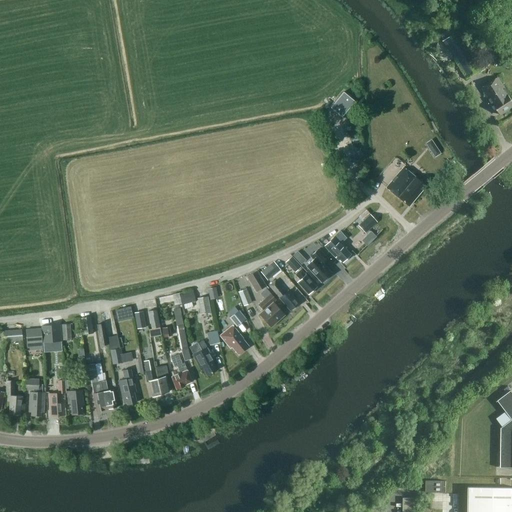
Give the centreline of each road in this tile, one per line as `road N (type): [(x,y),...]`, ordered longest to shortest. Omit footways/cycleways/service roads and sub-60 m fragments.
road 1 (tertiary): [(0,437),(101,438),(194,410),(258,373),(416,234)]
road 2 (unclassified): [(0,320),(100,306),(249,266),(333,227),(376,195),(416,234)]
road 3 (tertiary): [(416,234),(511,152)]
